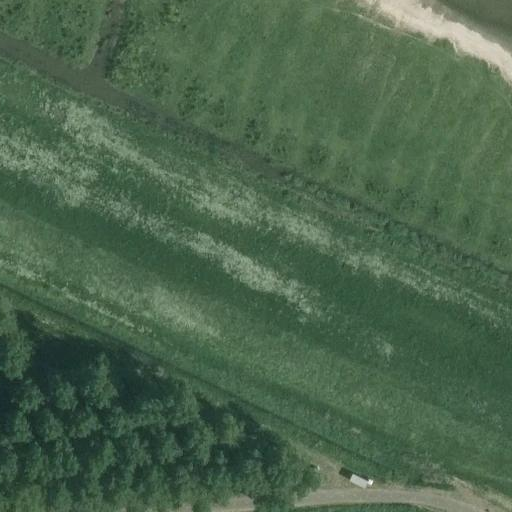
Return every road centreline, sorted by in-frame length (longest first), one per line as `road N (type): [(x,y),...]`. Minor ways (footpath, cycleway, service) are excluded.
road 1 (track): [(0,200),(511,443)]
road 2 (track): [(0,297),(453,505)]
